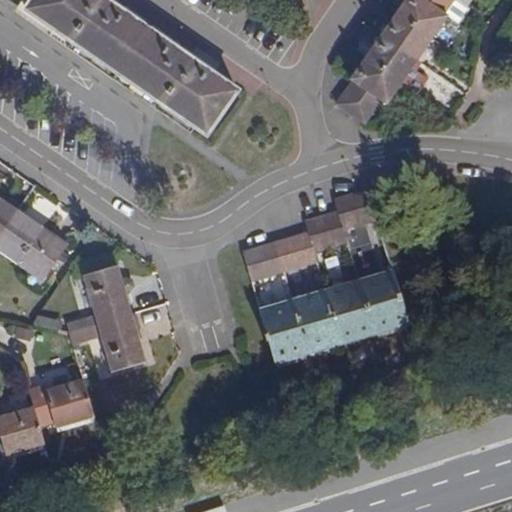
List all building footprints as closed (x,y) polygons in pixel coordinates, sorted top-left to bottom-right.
[(239,89),(111,0),(30,0),(25,8),(207,135),(239,89)] [(403,0),(397,10),(434,36),(449,15),(445,12),(427,0),(403,0)] [(427,0),(445,12),(453,0),(427,0)] [(397,10),(381,32),(419,58),(434,36),(397,10)] [(381,32),(366,55),(404,80),(419,91),(428,77),(413,66),(419,58),(381,32)] [(366,55),(349,79),(352,81),(383,101),(387,105),(404,80),(366,55)] [(352,81),(344,93),(374,113),(383,101),(352,81)] [(374,113),(344,93),(336,104),(366,125),(374,113)] [(343,230),(378,219),(368,186),(333,196),(337,209),(343,230)] [(0,236),(18,210),(0,197),(0,236)] [(314,252),(347,241),(343,230),(337,209),(304,219),(307,229),(314,252)] [(67,244),(18,210),(0,236),(0,250),(41,280),(67,244)] [(284,270),(316,261),(314,252),(307,229),(275,239),(284,270)] [(251,280),(284,270),(275,239),(242,249),(251,280)] [(82,274),(96,322),(131,312),(117,263),(82,274)] [(392,268),(358,278),(374,333),(408,322),(392,268)] [(358,278),(324,288),(340,342),(374,333),(358,278)] [(324,288),(292,298),(308,352),(340,342),(324,288)] [(292,298),(259,308),(274,362),(308,352),(292,298)] [(145,360),(131,312),(96,322),(110,371),(145,360)] [(55,427),(94,415),(83,376),(47,387),(44,388),(54,422),(55,427)] [(45,381),(26,386),(32,405),(33,404),(40,426),(54,422),(44,388),(47,387),(45,381)] [(0,438),(5,454),(45,443),(40,426),(33,404),(32,405),(0,413),(0,438)]
